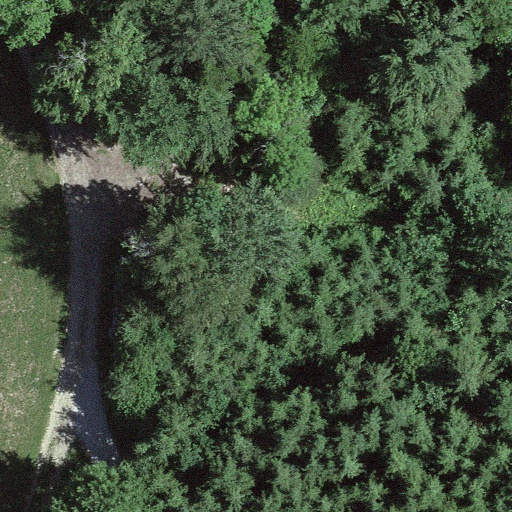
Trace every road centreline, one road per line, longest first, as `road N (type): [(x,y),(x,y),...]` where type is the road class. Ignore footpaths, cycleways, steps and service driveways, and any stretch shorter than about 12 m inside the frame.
road 1 (track): [(3,0),(77,182),(89,258),(81,354),(33,511)]
road 2 (track): [(81,354),(131,511)]
